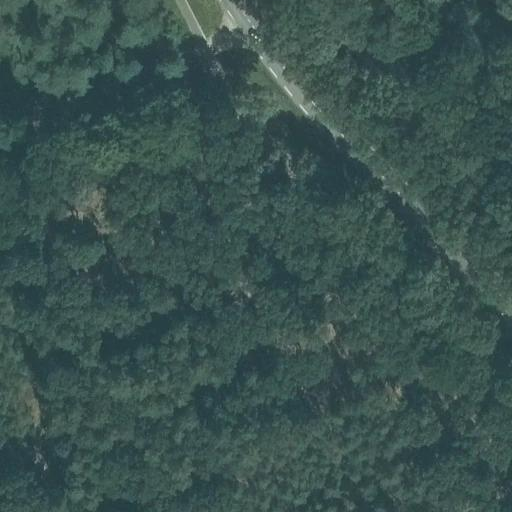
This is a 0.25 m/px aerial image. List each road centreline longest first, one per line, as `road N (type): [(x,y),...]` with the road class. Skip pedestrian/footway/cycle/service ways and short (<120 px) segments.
road 1 (primary): [(511,305),(322,113),(234,0)]
road 2 (track): [(0,133),(204,47)]
